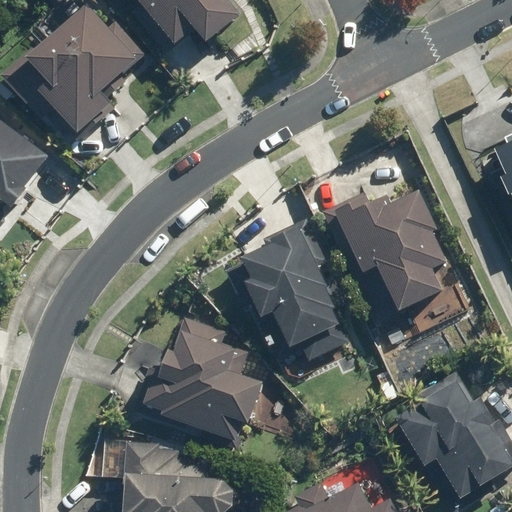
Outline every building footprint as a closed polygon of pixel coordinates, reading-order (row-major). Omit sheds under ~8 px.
[(98,0),(93,0),(33,64),(88,116),(151,50),(98,0)] [(169,0),(189,27),(228,0),(169,0)] [(0,216),(54,148),(0,105),(0,216)] [(424,176),(342,213),(390,317),(471,280),(424,176)] [(327,230),(242,265),(281,360),(366,325),(327,230)] [(157,319),(131,396),(255,437),(281,360),(157,319)] [(415,400),(390,415),(419,464),(422,463),(452,511),(453,511),(493,488),(487,477),(507,464),(510,469),(511,467),(511,443),(496,418),(490,422),(475,395),(470,398),(453,371),(414,394),(416,398),(415,400)] [(218,511),(223,462),(124,453),(119,511),(218,511)] [(315,501),(318,511),(416,511),(401,470),(315,501)]
